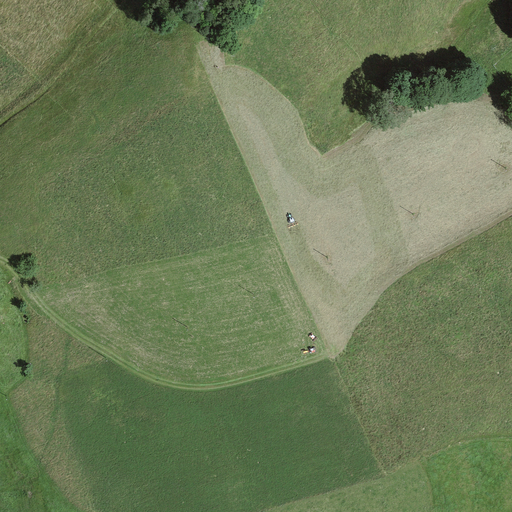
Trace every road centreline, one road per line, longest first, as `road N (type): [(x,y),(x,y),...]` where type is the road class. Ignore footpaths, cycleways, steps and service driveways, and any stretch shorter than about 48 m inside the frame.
road 1 (track): [(0,257),(50,316),(148,371),(215,379),(324,347)]
road 2 (track): [(0,120),(57,76),(127,0)]
